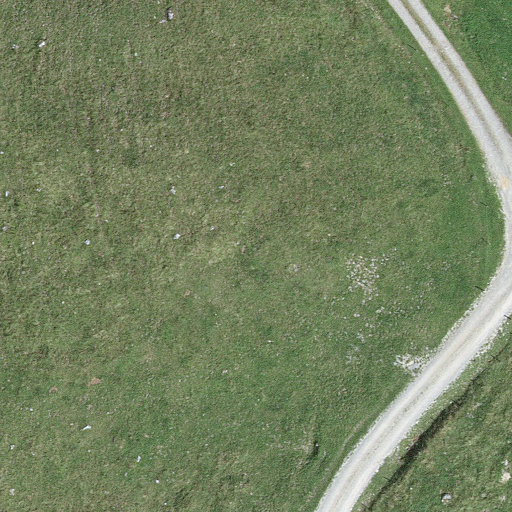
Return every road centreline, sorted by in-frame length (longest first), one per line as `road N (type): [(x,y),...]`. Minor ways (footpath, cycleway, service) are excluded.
road 1 (track): [(334,511),(389,426),(511,283)]
road 2 (track): [(511,169),(402,0)]
